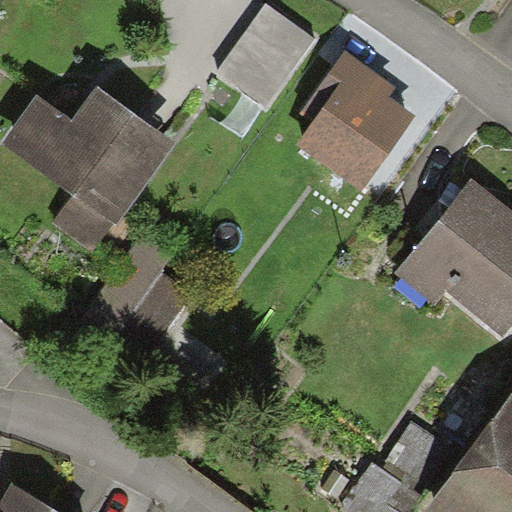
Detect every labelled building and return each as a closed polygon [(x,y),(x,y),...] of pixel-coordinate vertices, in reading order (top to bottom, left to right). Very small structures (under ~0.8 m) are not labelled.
[(268,8),(221,74),(269,108),(316,42),(268,8)] [(402,90),(361,61),(294,155),(323,175),(312,191),(342,212),(355,193),(364,199),(420,120),(394,101),(402,90)] [(74,124),(40,100),(4,148),(78,202),(59,227),(97,255),(175,149),(97,92),(74,124)] [(511,213),(474,182),(395,273),(434,306),(449,289),(504,337),(511,327),(511,213)] [(174,259),(145,238),(83,326),(111,347),(174,259)] [(511,511),(511,401),(429,511),(511,511)] [(421,496),(445,446),(410,429),(386,480),(421,496)] [(51,511),(15,491),(2,511),(51,511)]
